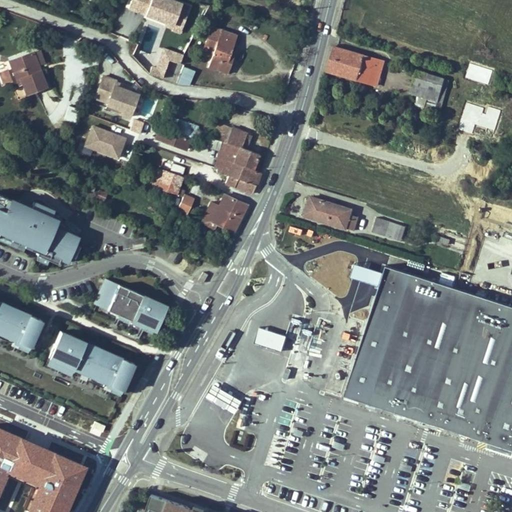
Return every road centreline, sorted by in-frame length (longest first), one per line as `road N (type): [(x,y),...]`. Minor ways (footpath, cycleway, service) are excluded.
road 1 (residential): [(0,1),(105,40),(148,82),(298,119)]
road 2 (primary): [(184,378),(243,271),(269,198)]
road 3 (residential): [(148,264),(125,259),(48,282),(0,268)]
road 4 (residential): [(140,458),(284,511)]
road 5 (residential): [(0,401),(120,456)]
road 6 (primary): [(298,119),(330,0)]
